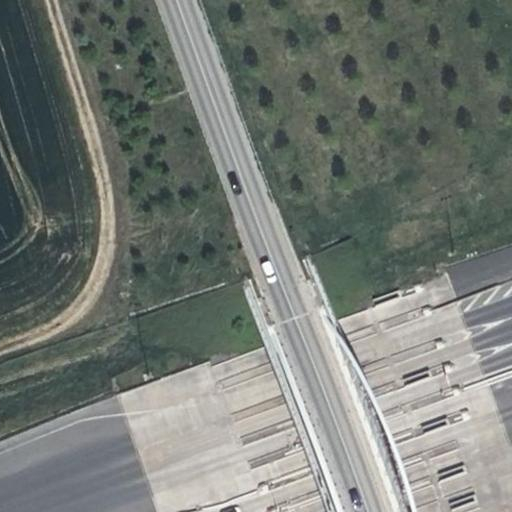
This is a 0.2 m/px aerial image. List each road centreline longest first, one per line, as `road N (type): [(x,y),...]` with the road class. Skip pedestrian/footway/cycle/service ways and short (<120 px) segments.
road 1 (tertiary): [(177,0),(365,511)]
road 2 (track): [(0,350),(80,309),(97,283),(103,249),(99,166),(49,0)]
road 3 (motorway): [(305,387),(0,507)]
road 4 (motorway): [(511,317),(305,387)]
road 5 (motorway): [(395,511),(511,462)]
